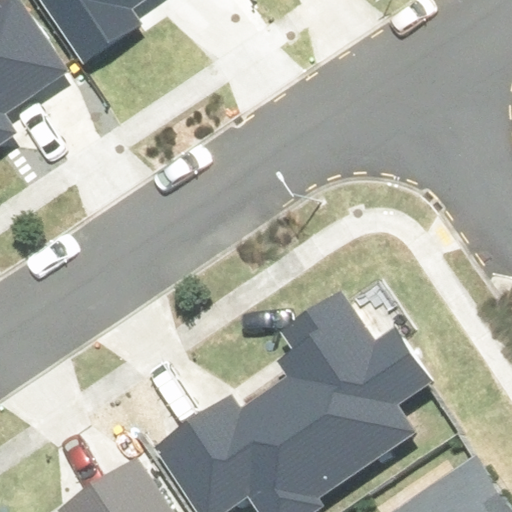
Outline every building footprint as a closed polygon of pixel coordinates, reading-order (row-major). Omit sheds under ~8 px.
[(173,0),(50,0),(101,72),(152,37),(142,22),(173,0)] [(9,16),(0,1),(0,167),(34,145),(23,128),(84,89),(28,3),(9,16)] [(326,511),(320,502),(421,442),(407,419),(437,401),(403,345),(383,357),(351,306),(302,335),(310,348),(291,360),(308,388),(256,420),(249,409),(169,458),(202,511),(326,511)] [(184,511),(158,469),(88,511),(184,511)] [(507,511),(484,477),(431,511),(507,511)]
